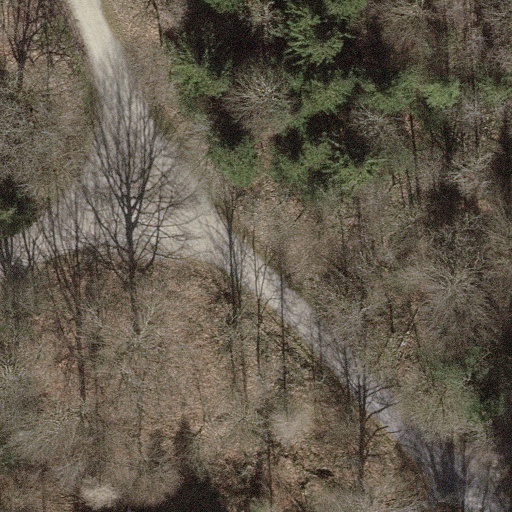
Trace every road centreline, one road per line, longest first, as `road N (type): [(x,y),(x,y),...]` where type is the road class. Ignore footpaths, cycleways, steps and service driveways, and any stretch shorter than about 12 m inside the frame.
road 1 (track): [(161,169),(464,482)]
road 2 (track): [(161,169),(0,265)]
road 3 (track): [(80,0),(161,169)]
